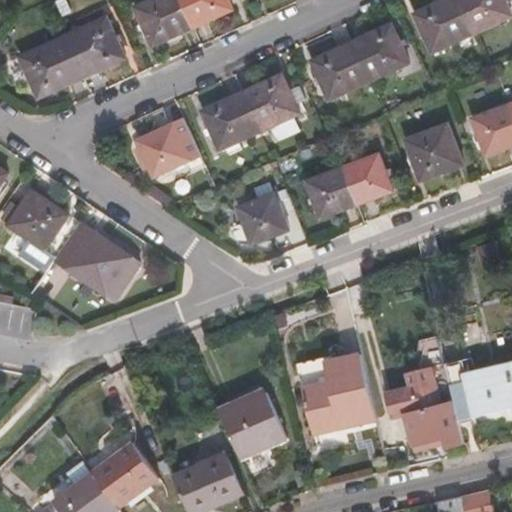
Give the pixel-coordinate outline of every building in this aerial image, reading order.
[(153,46),(194,28),(181,0),(151,0),(136,7),(153,46)] [(181,0),(194,28),(235,10),(230,0),(181,0)] [(433,53),(473,34),(457,0),(445,0),(415,14),(433,53)] [(511,13),(506,0),(457,0),(473,34),(511,16),(511,13)] [(64,36),(84,78),(127,58),(108,17),(64,36)] [(352,42),(370,81),(410,63),(393,24),(352,42)] [(39,99),(84,78),(64,36),(20,57),(22,60),(31,82),(39,99)] [(329,99),(370,81),(352,42),(312,61),(329,99)] [(31,82),(22,60),(17,62),(27,84),(31,82)] [(284,74),(243,92),(261,132),(302,113),(284,74)] [(261,132),(243,92),(202,111),(220,150),(261,132)] [(511,146),(511,111),(510,105),(473,119),(487,155),(511,146)] [(207,167),(185,119),(138,141),(141,148),(150,167),(155,177),(176,167),(179,173),(190,168),(192,173),(207,167)] [(407,140),(422,180),(464,164),(449,124),(407,140)] [(150,167),(141,148),(136,150),(146,169),(150,167)] [(344,167),(358,204),(394,191),(380,154),(344,167)] [(0,187),(9,174),(0,167),(0,187)] [(321,218),(358,204),(344,167),(308,181),(321,218)] [(46,250),(70,215),(33,190),(9,225),(24,235),(19,244),(25,248),(23,252),(46,268),(55,256),(46,250)] [(290,230),(283,213),(280,204),(276,193),(239,207),(253,244),(290,230)] [(280,204),(283,213),(293,209),(290,200),(280,204)] [(70,215),(46,250),(55,256),(79,221),(70,215)] [(108,295),(123,272),(133,257),(93,230),(67,267),(108,295)] [(471,256),(466,266),(484,274),(488,265),(471,256)] [(129,276),(123,272),(108,295),(113,299),(129,276)] [(0,294),(0,302),(12,304),(14,297),(0,294)] [(377,419),(363,355),(326,363),(330,383),(304,389),(314,433),(377,419)] [(511,364),(467,375),(464,360),(446,365),(455,402),(459,420),(511,407),(511,364)] [(136,388),(152,381),(147,371),(132,377),(136,388)] [(267,393),(222,413),(242,459),(288,438),(267,393)] [(446,448),(465,443),(459,420),(455,402),(431,407),(430,402),(416,405),(418,411),(405,414),(414,446),(443,439),(444,444),(446,448)] [(418,411),(416,405),(404,409),(405,414),(418,411)] [(415,452),(444,444),(443,439),(414,446),(415,452)] [(134,442),(94,472),(95,473),(120,508),(160,478),(134,442)] [(227,455),(175,476),(189,511),(202,511),(244,494),(227,455)] [(94,472),(86,461),(68,474),(77,486),(94,474),(95,473),(94,472)] [(302,489),(310,487),(303,469),(296,472),(302,489)] [(95,473),(94,474),(55,503),(62,511),(114,511),(120,508),(95,473)] [(495,511),(490,490),(462,497),(465,511),(495,511)] [(465,511),(462,497),(437,502),(439,511),(465,511)]
